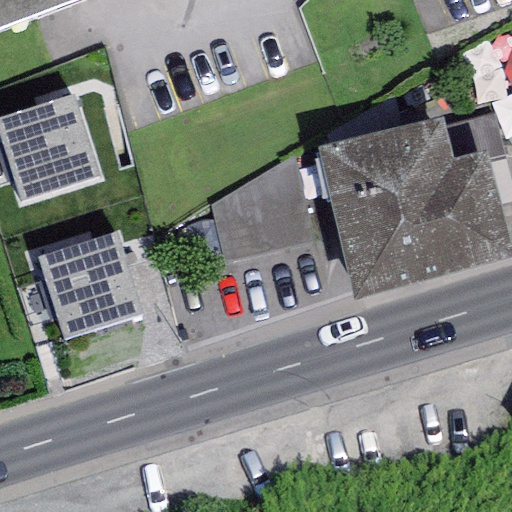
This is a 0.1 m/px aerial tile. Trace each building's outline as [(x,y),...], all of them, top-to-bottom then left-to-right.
[(0,0),(0,27),(73,0),(0,0)] [(73,95),(0,116),(0,139),(20,203),(99,179),(73,95)] [(493,114),(445,126),(453,160),(486,152),(489,164),(505,160),(493,114)] [(442,116),(316,148),(354,299),(511,259),(511,253),(489,164),(486,152),(453,160),(445,126),(442,116)] [(294,159),(210,206),(222,262),(314,240),(294,159)] [(116,234),(36,258),(61,342),(142,317),(116,234)]
